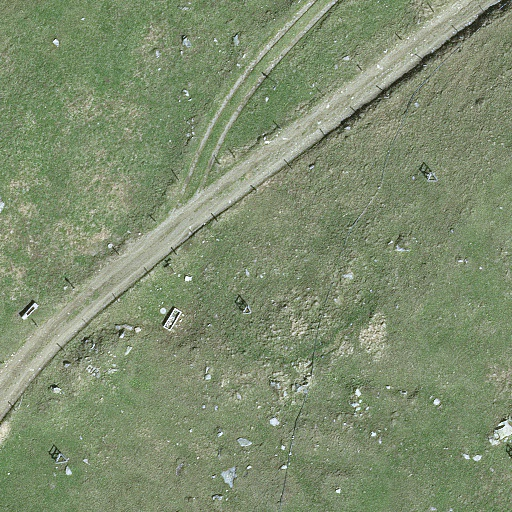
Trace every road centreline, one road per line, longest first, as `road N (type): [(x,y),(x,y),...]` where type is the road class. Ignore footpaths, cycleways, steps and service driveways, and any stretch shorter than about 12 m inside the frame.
road 1 (track): [(476,0),(244,180),(196,207),(34,348),(0,393)]
road 2 (track): [(317,0),(239,81),(185,196),(196,207)]
